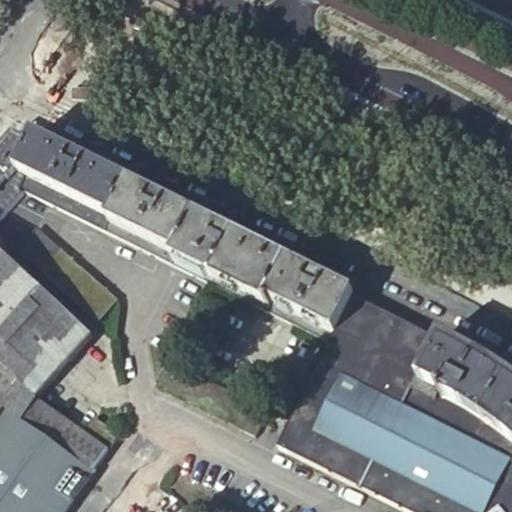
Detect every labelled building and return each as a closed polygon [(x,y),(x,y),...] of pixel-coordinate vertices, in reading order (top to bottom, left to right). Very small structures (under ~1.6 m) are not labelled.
[(17,173),(31,144),(13,136),(0,150),(0,207),(7,214),(23,195),(20,192),(23,187),(27,178),(17,173)] [(103,234),(127,185),(115,179),(76,159),(43,143),(34,138),(31,144),(17,173),(27,178),(23,187),(40,196),(37,201),(103,234)] [(170,267),(193,217),(187,214),(165,203),(127,185),(103,234),(170,267)] [(20,192),(23,195),(24,195),(37,201),(40,196),(23,187),(20,192)] [(210,287),(235,238),(226,234),(193,217),(170,267),(210,287)] [(37,230),(17,252),(40,273),(60,251),(37,230)] [(330,345),(355,297),(343,291),(235,238),(210,287),(330,345)] [(52,283),(72,261),(60,251),(40,273),(52,283)] [(0,369),(36,402),(91,339),(0,257),(0,369)] [(52,283),(63,293),(83,271),(72,261),(52,283)] [(75,303),(94,281),(83,271),(63,293),(75,303)] [(75,303),(87,314),(106,292),(94,281),(75,303)] [(87,314),(99,325),(118,303),(106,292),(87,314)] [(511,511),(511,437),(487,417),(465,401),(432,384),(435,378),(404,366),(422,330),(408,324),(355,297),(330,345),(291,425),(278,451),(402,511),(511,511)] [(438,338),(422,330),(404,366),(435,378),(432,384),(465,401),(487,417),(511,437),(511,379),(505,375),(487,364),(471,355),(450,344),(438,338)] [(255,440),(268,413),(171,366),(157,392),(255,440)] [(36,402),(0,369),(0,420),(4,414),(21,425),(36,402)] [(109,452),(84,435),(36,402),(21,425),(92,476),(109,452)] [(0,420),(0,511),(66,511),(92,476),(21,425),(4,414),(0,420)] [(94,420),(84,435),(109,452),(119,437),(94,420)]
